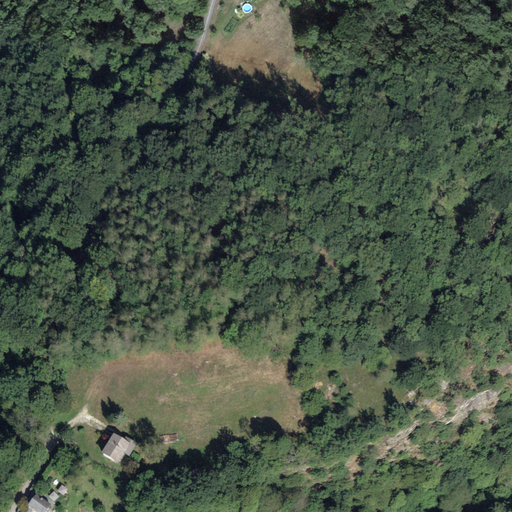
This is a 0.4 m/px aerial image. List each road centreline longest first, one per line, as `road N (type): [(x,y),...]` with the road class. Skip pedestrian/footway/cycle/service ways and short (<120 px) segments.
road 1 (unclassified): [(10,511),(48,447),(54,334),(66,289),(176,91),(213,0)]
road 2 (track): [(0,168),(9,121),(2,87),(39,0)]
